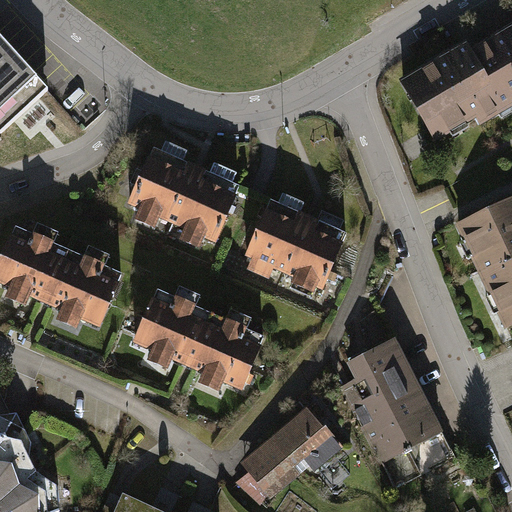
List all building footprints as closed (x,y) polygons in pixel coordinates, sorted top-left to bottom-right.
[(511,21),(405,85),(439,143),(511,99),(511,21)] [(0,135),(48,92),(0,39),(0,135)] [(245,185),(155,143),(128,201),(219,242),(245,185)] [(352,232),(274,197),(248,257),(326,291),(352,232)] [(511,199),(464,222),(511,322),(511,199)] [(127,266),(17,220),(0,260),(0,283),(101,327),(127,266)] [(272,330),(162,283),(137,342),(247,389),(272,330)] [(447,434),(398,337),(335,369),(384,466),(447,434)] [(348,444),(313,404),(245,462),(280,502),(348,444)] [(0,511),(57,511),(66,509),(63,482),(41,468),(22,411),(0,415),(0,511)] [(172,511),(128,491),(117,511),(172,511)]
